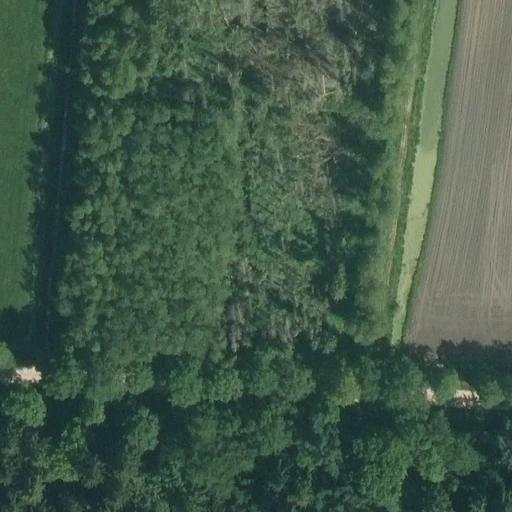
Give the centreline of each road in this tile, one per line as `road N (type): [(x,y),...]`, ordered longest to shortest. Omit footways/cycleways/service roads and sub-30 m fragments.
road 1 (track): [(368,389),(0,371)]
road 2 (track): [(511,397),(368,389)]
